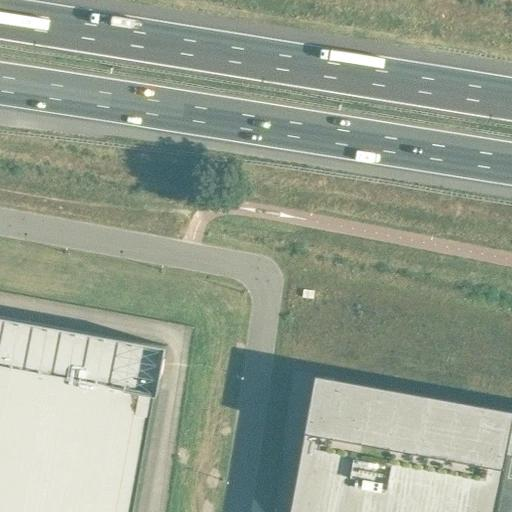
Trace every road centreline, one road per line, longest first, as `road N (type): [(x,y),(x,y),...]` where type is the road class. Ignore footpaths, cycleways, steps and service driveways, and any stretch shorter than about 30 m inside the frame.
road 1 (motorway): [(511,99),(0,16)]
road 2 (motorway): [(0,83),(511,164)]
road 3 (unclassified): [(236,511),(264,277),(252,268),(0,221)]
